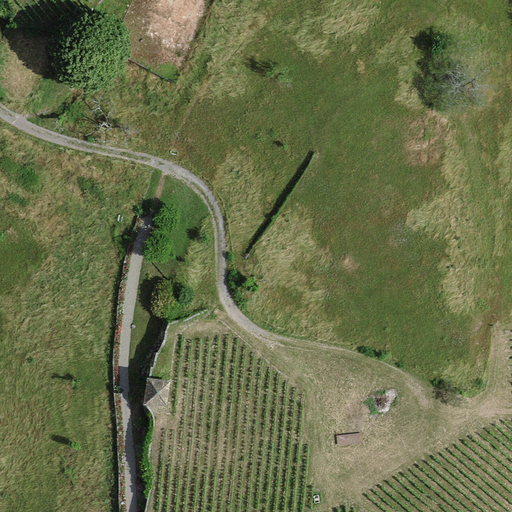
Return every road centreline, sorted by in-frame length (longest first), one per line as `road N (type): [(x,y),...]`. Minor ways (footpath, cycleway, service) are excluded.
road 1 (track): [(0,107),(26,126),(179,169),(213,205),(221,290),(232,311),(284,342),(409,373),(432,398)]
road 2 (track): [(133,511),(123,353),(133,267),(167,165)]
